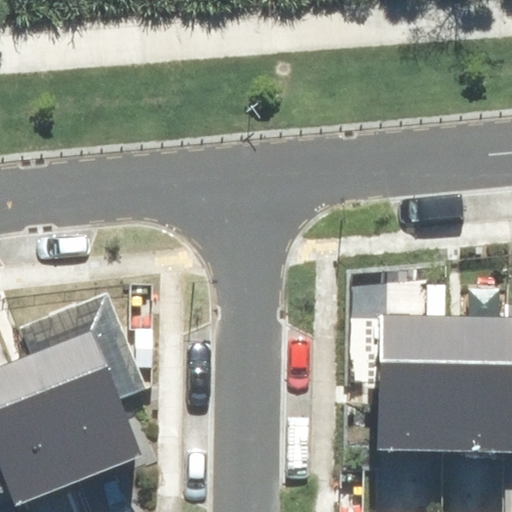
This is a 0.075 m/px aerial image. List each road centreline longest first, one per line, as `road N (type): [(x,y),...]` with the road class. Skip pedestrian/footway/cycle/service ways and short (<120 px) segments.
road 1 (residential): [(245,511),(256,144)]
road 2 (residential): [(0,175),(80,158),(256,144)]
road 3 (residential): [(256,144),(511,124)]
